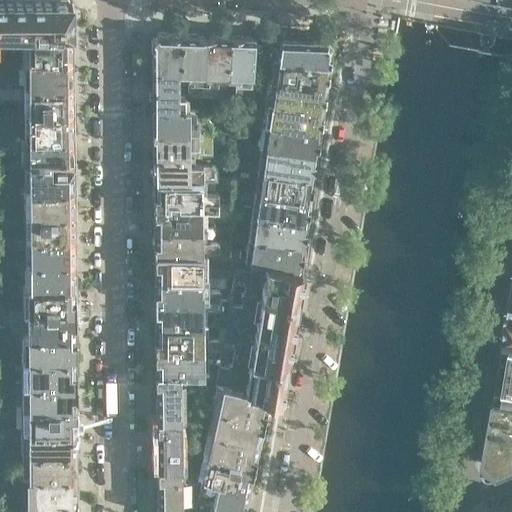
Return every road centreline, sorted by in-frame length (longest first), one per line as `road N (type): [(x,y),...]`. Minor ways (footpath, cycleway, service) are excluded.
road 1 (residential): [(373,5),(285,511)]
road 2 (residential): [(117,511),(111,0)]
road 3 (residential): [(463,492),(497,233),(511,218)]
